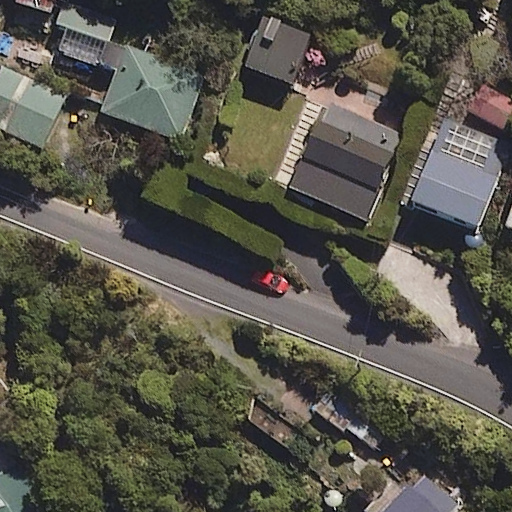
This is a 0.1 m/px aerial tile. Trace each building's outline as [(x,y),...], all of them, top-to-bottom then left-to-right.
[(54,0),(10,0),(7,6),(43,24),(54,0)] [(154,152),(189,81),(109,42),(119,23),(72,0),(64,0),(48,34),(62,41),(56,53),(112,81),(92,121),(154,152)] [(304,44),(255,26),(236,77),(285,95),(304,44)] [(60,101),(0,71),(0,139),(32,155),(60,101)] [(511,116),(511,108),(478,90),(462,119),(500,139),(511,116)] [(395,141),(320,109),(282,199),(357,231),(395,141)] [(503,151),(432,125),(401,212),(472,238),(503,151)] [(511,202),(499,240),(511,244),(511,202)] [(5,482),(0,474),(0,511),(50,511),(24,470),(5,482)] [(451,511),(455,507),(418,475),(386,511),(451,511)]
